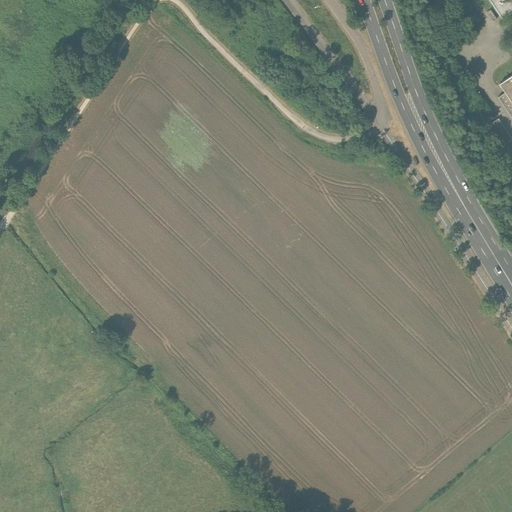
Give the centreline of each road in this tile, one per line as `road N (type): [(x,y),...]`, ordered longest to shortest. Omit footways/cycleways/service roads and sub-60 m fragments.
road 1 (track): [(8,218),(154,0)]
road 2 (track): [(174,0),(310,130),(334,139),(381,127)]
road 3 (primary): [(417,118),(497,262)]
road 4 (primary): [(363,0),(399,96),(417,118)]
road 5 (primary): [(417,118),(384,0)]
